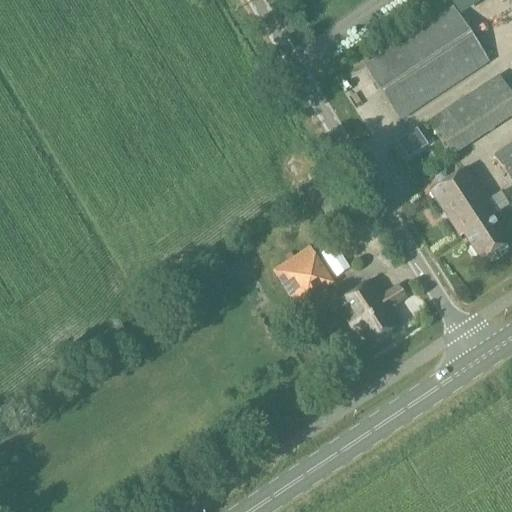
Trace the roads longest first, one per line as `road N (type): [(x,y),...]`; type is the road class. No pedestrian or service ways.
road 1 (unclassified): [(480,359),(258,0)]
road 2 (primary): [(250,511),(480,359)]
